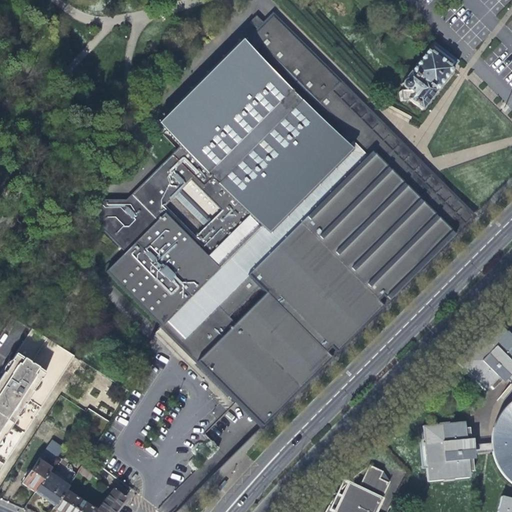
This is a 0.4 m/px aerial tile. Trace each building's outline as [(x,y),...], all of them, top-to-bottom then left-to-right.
[(122,248),(103,267),(157,323),(160,320),(188,351),(185,353),(232,401),(256,426),(463,228),(336,95),(344,87),(276,16),(268,24),(259,15),(253,20),(261,29),(162,123),(181,143),(124,198),(93,196),(93,226),(103,227),(122,248)] [(431,43),(426,49),(452,69),(457,63),(443,52),(431,43)] [(452,69),(426,49),(409,73),(434,92),(447,76),(452,69)] [(408,99),(421,110),(434,92),(409,73),(408,72),(403,79),(404,81),(402,81),(401,81),(399,83),(399,84),(399,87),(400,88),(401,90),(403,90),(403,91),(398,92),(399,101),(408,99)] [(72,356),(30,329),(10,361),(8,359),(0,371),(0,468),(10,452),(36,413),(72,356)] [(511,338),(509,335),(480,365),(492,376),(505,387),(508,384),(509,383),(511,379),(511,338)] [(511,406),(504,413),(500,418),(495,425),(492,440),(491,444),(492,450),(492,456),(498,473),(508,486),(511,488),(511,406)] [(429,486),(469,481),(469,475),(475,474),(473,465),(476,464),(475,457),(474,452),(474,446),(473,444),(472,444),(470,431),(467,431),(466,424),(423,430),(424,442),(420,443),(421,471),(427,471),(429,486)] [(52,463),(57,456),(45,448),(40,455),(52,463)] [(21,485),(33,493),(46,474),(49,470),(36,461),(27,475),(21,485)] [(327,511),(379,511),(386,499),(389,492),(391,488),(381,482),(384,475),(374,470),(370,468),(364,481),(360,490),(357,489),(350,486),(343,499),(338,496),(331,506),(327,511)] [(66,487),(46,474),(33,493),(42,499),(53,506),(63,491),(66,487)] [(231,476),(224,483),(226,486),(234,479),(231,476)] [(317,483),(314,480),(305,491),(309,494),(317,483)] [(95,511),(63,491),(53,506),(51,509),(56,511),(113,511),(123,499),(111,490),(95,511)] [(511,511),(511,499),(502,498),(498,511),(511,511)]
